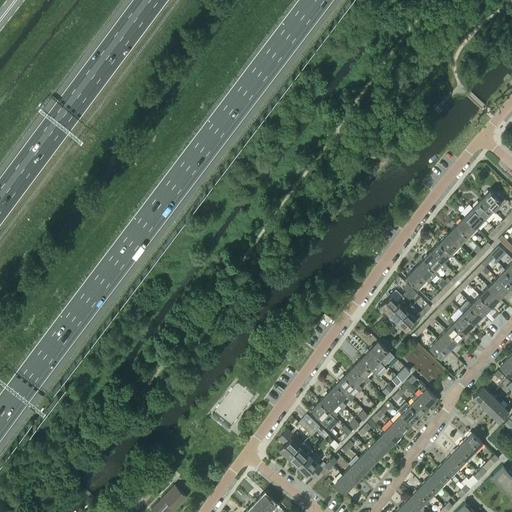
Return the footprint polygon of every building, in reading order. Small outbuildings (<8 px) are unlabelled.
[(496,195),(489,189),(481,198),(492,209),(494,211),(505,200),(500,195),(499,194),(498,194),(497,194),(497,195),(496,195)] [(484,218),(492,209),(481,198),(472,207),(484,218)] [(476,226),(484,218),(472,207),(464,215),(476,226)] [(506,223),(508,220),(511,216),(511,211),(511,210),(503,219),(506,223)] [(467,235),(476,226),(464,215),(455,224),(467,235)] [(498,232),(506,223),(503,219),(494,228),(498,232)] [(459,244),(467,235),(455,224),(447,232),(459,244)] [(491,238),(498,232),(494,228),(487,235),(491,238)] [(450,253),(459,244),(447,232),(438,241),(450,253)] [(506,247),(510,243),(501,235),(498,238),(506,247)] [(442,261),(450,253),(438,241),(430,250),(442,261)] [(485,252),(491,245),(487,242),(481,248),(485,252)] [(493,258),(502,248),(498,245),(489,254),(493,258)] [(476,261),(485,252),(481,248),(472,257),(476,261)] [(422,258),(434,270),(438,265),(443,269),(447,266),(442,261),(430,250),(427,253),(425,253),(423,255),(423,257),(422,258)] [(484,266),(493,258),(489,254),(481,262),(484,266)] [(467,270),(476,261),(472,257),(463,266),(467,270)] [(429,282),(432,278),(429,275),(434,270),(422,258),(413,267),(425,279),(429,282)] [(476,274),(484,266),(481,262),(473,271),(476,274)] [(507,288),(511,283),(511,276),(504,268),(501,265),(498,269),(501,272),(496,277),(507,288)] [(459,278),(464,274),(467,270),(463,266),(455,274),(459,278)] [(417,287),(425,279),(413,267),(405,276),(417,287)] [(467,284),(476,274),(473,271),(464,280),(467,284)] [(451,287),(459,278),(455,274),(450,280),(447,277),(445,280),(447,282),(447,283),(451,287)] [(499,297),(507,288),(496,277),(488,285),(499,297)] [(459,292),(467,284),(464,280),(455,289),(459,292)] [(407,292),(412,288),(407,283),(403,288),(407,292)] [(442,295),(451,287),(447,283),(439,292),(442,295)] [(490,306),(499,297),(488,285),(479,295),(490,306)] [(412,297),(416,292),(412,288),(407,292),(412,297)] [(451,300),(459,292),(455,289),(447,297),(451,300)] [(379,304),(388,313),(399,302),(400,303),(405,298),(402,295),(400,297),(399,298),(393,292),(390,294),(389,293),(379,304)] [(434,304),(442,295),(439,292),(430,300),(434,304)] [(471,303),(470,303),(482,314),(490,306),(479,295),(471,303)] [(442,309),(451,300),(447,297),(439,306),(442,309)] [(467,307),(462,312),(474,323),(475,322),(476,323),(480,320),(479,318),(482,314),(470,303),(471,303),(467,300),(464,303),(467,307)] [(399,302),(388,313),(396,321),(407,310),(409,312),(414,307),(410,303),(405,308),(400,303),(399,302)] [(417,321),(422,315),(430,306),(427,303),(419,312),(414,317),(409,312),(407,310),(396,321),(405,330),(416,319),(417,321)] [(434,318),(442,309),(439,306),(431,314),(434,318)] [(465,331),(474,323),(462,312),(454,320),(465,331)] [(425,326),(434,318),(431,314),(422,323),(425,326)] [(462,335),(465,331),(454,320),(451,317),(447,321),(450,324),(446,329),(457,340),(458,339),(460,341),(463,337),(462,335)] [(417,335),(425,326),(422,323),(414,332),(417,335)] [(449,349),(457,340),(446,329),(437,338),(449,349)] [(440,358),(449,349),(437,338),(429,346),(440,358)] [(378,340),(369,349),(380,359),(378,361),(383,366),(394,355),(378,340)] [(369,349),(361,357),(371,368),(370,369),(375,375),(383,366),(378,361),(380,359),(369,349)] [(361,357),(353,366),(363,376),(361,378),(367,383),(370,380),(365,374),(370,369),(371,368),(361,357)] [(500,365),(509,375),(511,372),(511,360),(508,357),(500,365)] [(353,366),(344,375),(355,385),(353,387),(358,392),(362,388),(356,383),(361,378),(363,376),(353,366)] [(405,367),(397,375),(401,380),(410,371),(405,367)] [(498,378),(503,373),(498,369),(494,373),(498,378)] [(404,383),(408,387),(412,383),(417,378),(413,374),(407,379),(404,383)] [(344,375),(336,383),(346,393),(345,395),(350,400),(353,397),(348,392),(353,387),(355,385),(344,375)] [(392,380),(397,385),(401,380),(397,375),(392,380)] [(336,383),(327,392),(338,402),(336,404),(342,409),(346,405),(340,400),(345,395),(346,393),(336,383)] [(382,390),(387,395),(393,389),(388,384),(382,390)] [(418,396),(428,406),(436,397),(426,387),(424,385),(420,389),(422,391),(418,396)] [(483,385),(473,395),(482,404),(491,394),(483,385)] [(396,391),(400,396),(404,391),(400,387),(396,391)] [(392,396),(396,400),(400,396),(396,391),(392,396)] [(327,392),(319,400),(330,411),(328,412),(333,418),(337,414),(331,409),(336,404),(338,402),(327,392)] [(409,405),(419,414),(428,406),(418,396),(416,394),(412,398),(414,400),(409,405)] [(491,394),(482,404),(490,412),(500,402),(491,394)] [(315,414),(314,415),(325,426),(333,418),(328,412),(330,411),(319,400),(311,409),(315,414)] [(383,413),(387,409),(391,409),(394,407),(387,400),(379,409),(383,413)] [(401,413),(411,423),(419,414),(409,405),(406,401),(397,410),(401,413)] [(500,402),(490,412),(499,420),(509,411),(510,410),(506,406),(505,407),(500,402)] [(375,413),(379,417),(383,413),(379,409),(375,413)] [(358,415),(363,419),(368,415),(363,410),(358,415)] [(392,422),(403,432),(411,423),(401,413),(392,422)] [(302,418),(315,430),(319,426),(306,414),(302,418)] [(298,422),(311,435),(315,430),(302,418),(298,422)] [(349,424),(354,428),(359,424),(354,419),(349,424)] [(362,426),(367,430),(371,426),(366,422),(362,426)] [(384,431),(394,440),(403,432),(392,422),(384,431)] [(358,430),(362,435),(367,430),(362,426),(358,430)] [(279,449),(288,457),(302,443),(287,428),(278,438),(284,443),(279,449)] [(347,428),(337,438),(341,442),(351,431),(347,428)] [(376,439),(386,449),(394,440),(384,431),(376,439)] [(474,451),(483,441),(472,431),(463,440),(474,451)] [(345,443),(350,448),(354,443),(350,439),(345,443)] [(367,448),(377,458),(386,449),(376,439),(367,448)] [(465,459),(474,451),(463,440),(455,449),(465,459)] [(288,457),(297,466),(308,454),(312,450),(303,441),(302,443),(288,457)] [(341,448),(346,452),(350,448),(345,443),(341,448)] [(359,457),(369,466),(377,458),(367,448),(359,457)] [(457,468),(465,459),(455,449),(447,458),(457,468)] [(490,466),(498,458),(494,453),(486,462),(490,466)] [(319,471),(322,468),(326,464),(323,462),(319,465),(308,454),(297,466),(306,475),(308,472),(313,477),(319,471)] [(329,461),(333,465),(337,461),(333,456),(329,461)] [(351,465),(361,475),(369,466),(359,457),(351,465)] [(448,476),(457,468),(447,458),(438,466),(448,476)] [(325,465),(329,469),(333,465),(329,461),(325,465)] [(481,475),(490,466),(486,462),(477,471),(481,475)] [(342,474),(352,484),(361,475),(351,465),(342,474)] [(511,474),(503,465),(492,477),(511,496),(511,474)] [(440,485),(448,476),(438,466),(430,475),(440,485)] [(473,484),(481,475),(477,471),(469,480),(473,484)] [(342,474),(333,483),(343,493),(352,484),(342,474)] [(431,494),(440,485),(430,475),(421,484),(431,494)] [(326,490),(331,484),(324,478),(319,484),(326,490)] [(473,484),(469,480),(468,479),(464,483),(465,484),(461,488),(465,492),(473,484)] [(153,511),(170,511),(186,496),(174,484),(150,509),(153,511)] [(431,494),(421,484),(413,492),(423,502),(427,506),(431,502),(427,498),(431,494)] [(460,497),(465,492),(461,488),(456,493),(460,497)] [(267,511),(275,503),(264,492),(256,501),(267,511)] [(415,511),(423,502),(413,492),(404,501),(415,511)] [(249,511),(266,511),(267,511),(256,501),(248,510),(249,511)] [(398,511),(413,511),(415,511),(404,501),(396,509),(398,511)]
